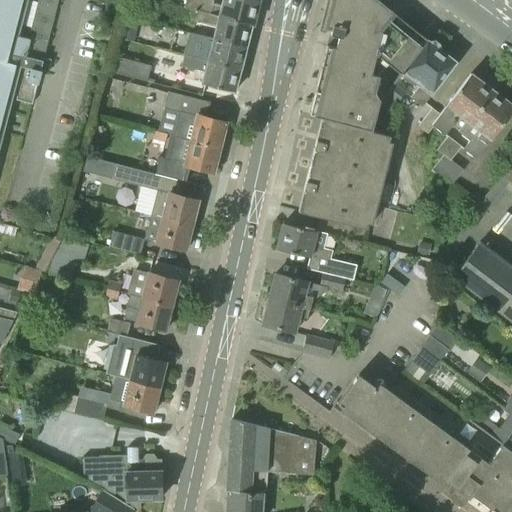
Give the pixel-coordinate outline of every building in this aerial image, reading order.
[(32,104),(58,0),(37,0),(28,39),(15,36),(10,54),(18,56),(16,64),(7,62),(22,0),(0,0),(0,124),(8,95),(16,97),(16,100),(32,104)] [(259,0),(221,0),(221,5),(210,2),(210,0),(185,0),(184,7),(195,10),(251,25),(253,25),(259,0)] [(322,117),(372,130),(379,100),(375,93),(379,76),(371,74),(374,60),(384,68),(391,60),(404,70),(427,40),(407,24),(401,30),(386,18),(391,11),(389,9),(386,12),(371,0),(334,0),(335,0),(328,24),(332,25),(330,34),(338,36),(335,48),(327,45),(326,48),(335,50),(330,70),(321,68),(315,92),(323,95),(318,114),(310,112),(309,114),(322,118),(322,117)] [(212,38),(246,47),(251,25),(195,10),(192,21),(215,27),(212,38)] [(132,37),(136,20),(125,18),(122,35),(132,37)] [(209,50),(187,44),(189,34),(174,30),(169,52),(184,55),(240,70),(246,47),(212,38),(209,50)] [(427,40),(386,94),(397,103),(405,94),(421,106),(455,62),(439,49),(439,44),(434,40),(428,41),(427,40)] [(240,70),(184,55),(181,65),(204,71),(200,83),(234,92),(240,70)] [(111,73),(146,82),(151,67),(115,57),(111,73)] [(469,121),(493,91),(470,74),(439,114),(432,108),(418,126),(427,134),(433,125),(444,134),(454,121),(453,116),(456,112),(467,119),(469,121)] [(469,121),(467,119),(457,131),(469,141),(463,149),(476,159),(511,112),(511,105),(493,91),(469,121)] [(188,139),(220,147),(227,123),(206,117),(210,103),(168,92),(163,109),(179,113),(173,136),(188,140),(188,139)] [(390,135),(372,130),(322,117),(322,118),(321,120),(327,122),(322,141),(316,140),(314,147),(313,149),(319,151),(316,165),(310,163),(309,164),(378,182),(390,135)] [(155,130),(153,140),(164,142),(167,133),(155,130)] [(188,140),(173,136),(169,135),(163,158),(159,157),(154,174),(185,181),(183,180),(186,165),(214,172),(220,147),(188,139),(188,140)] [(443,155),(454,142),(447,136),(436,150),(443,155)] [(443,155),(433,169),(452,184),(463,170),(450,160),(460,146),(454,142),(443,155)] [(511,162),(502,176),(510,182),(511,183),(511,162)] [(309,166),(315,167),(311,182),(305,180),(305,182),(303,190),(309,191),(304,211),(298,209),(298,211),(318,216),(366,229),(378,182),(309,164),(309,166)] [(153,174),(132,169),(115,165),(112,180),(149,189),(153,174)] [(199,201),(157,190),(150,214),(193,225),(199,201)] [(144,240),(154,242),(186,251),(193,225),(150,214),(144,240)] [(276,249),(308,257),(306,268),(332,274),(332,275),(352,280),(355,269),(356,265),(330,259),(332,251),(322,249),(326,234),(363,244),(366,229),(318,216),(314,231),(283,223),(276,249)] [(113,232),(110,245),(140,253),(144,240),(113,232)] [(51,237),(35,268),(44,270),(45,269),(60,239),(51,237)] [(89,245),(60,239),(45,269),(71,277),(75,264),(77,262),(83,263),(89,245)] [(511,267),(479,242),(470,253),(455,272),(448,267),(445,271),(511,322),(511,267)] [(427,255),(428,246),(419,244),(418,254),(427,255)] [(35,268),(34,270),(23,267),(17,287),(34,291),(44,270),(35,268)] [(147,273),(146,273),(133,270),(126,294),(140,297),(172,305),(178,281),(147,273)] [(303,308),(309,309),(315,285),(309,284),(309,282),(275,273),(268,300),(303,308)] [(352,282),(352,280),(332,275),(331,276),(322,274),(319,288),(342,293),(345,281),(352,282)] [(119,292),(121,284),(109,282),(107,289),(119,292)] [(369,297),(382,302),(387,290),(374,285),(369,297)] [(116,301),(119,292),(107,289),(105,299),(116,301)] [(18,293),(9,291),(7,301),(16,303),(18,293)] [(166,331),(172,305),(140,297),(134,322),(166,331)] [(296,334),(299,321),(306,322),(309,309),(303,308),(268,300),(262,325),(296,334)] [(0,342),(1,342),(13,320),(0,317),(0,342)] [(107,329),(127,334),(130,324),(110,319),(107,329)] [(26,323),(23,331),(32,334),(35,325),(26,323)] [(438,324),(429,335),(447,348),(450,350),(458,339),(455,337),(438,324)] [(156,360),(160,345),(119,335),(116,346),(109,344),(102,372),(160,388),(166,363),(156,360)] [(429,335),(420,348),(439,362),(448,350),(447,349),(447,348),(429,335)] [(329,358),(333,343),(308,336),(304,352),(329,358)] [(439,362),(420,348),(410,361),(429,376),(439,362)] [(491,368),(477,358),(467,372),(481,382),(491,368)] [(118,411),(141,417),(143,410),(154,413),(160,388),(102,372),(102,374),(128,381),(122,404),(119,403),(118,411)] [(511,511),(511,450),(502,443),(484,467),(371,384),(359,374),(337,404),(445,482),(451,492),(461,499),(467,491),(496,511),(511,511)] [(74,411),(77,397),(67,395),(64,408),(74,411)] [(511,396),(503,408),(511,414),(511,396)] [(103,418),(107,404),(77,397),(74,411),(103,418)] [(483,412),(480,417),(475,424),(502,443),(511,450),(511,430),(511,429),(510,429),(498,421),(497,422),(483,412)] [(270,428),(232,419),(231,419),(229,452),(315,457),(316,440),(270,428)] [(252,492),(264,493),(266,471),(313,475),(315,457),(229,452),(227,486),(252,487),(252,492)] [(83,479),(99,487),(114,495),(115,493),(125,501),(138,510),(141,510),(141,501),(161,500),(160,491),(162,491),(162,488),(166,488),(165,475),(162,475),(161,460),(156,460),(152,455),(145,455),(142,460),(127,460),(127,455),(98,456),(98,457),(82,458),(83,479)] [(252,487),(227,486),(225,511),(262,511),(264,493),(252,492),(252,487)] [(130,511),(132,509),(103,491),(90,511),(130,511)]
